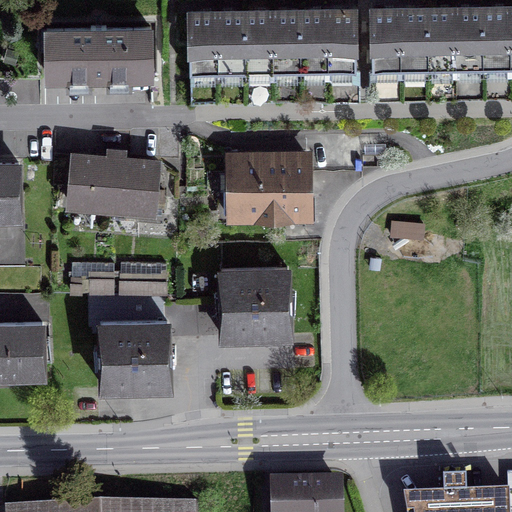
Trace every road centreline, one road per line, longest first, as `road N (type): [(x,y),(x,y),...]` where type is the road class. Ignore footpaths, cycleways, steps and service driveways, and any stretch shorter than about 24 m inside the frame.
road 1 (residential): [(345,438),(343,260),(351,220),(391,188),(511,159)]
road 2 (secondary): [(345,438),(0,451)]
road 3 (unclassified): [(0,118),(173,115)]
road 4 (secondary): [(511,429),(345,438)]
